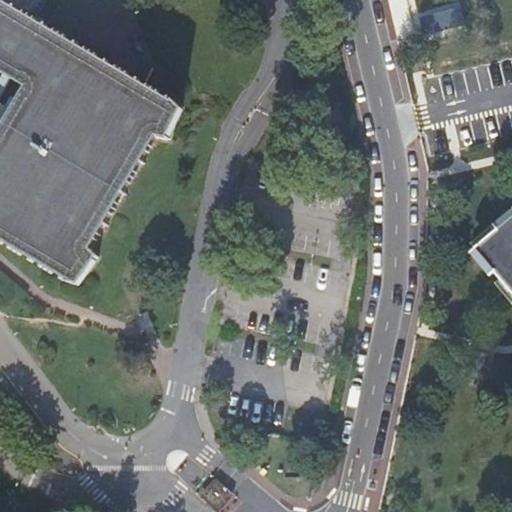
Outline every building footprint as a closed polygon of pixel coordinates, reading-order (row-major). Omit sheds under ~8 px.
[(0,0),(0,228),(67,268),(66,275),(82,284),(100,255),(90,243),(153,136),(168,137),(187,106),(170,96),(164,102),(52,35),(27,21),(39,0),(0,0)] [(481,220),(484,225),(505,209),(502,204),(481,220)] [(511,217),(505,209),(484,225),(482,227),(460,243),(479,268),(485,276),(501,297),(510,308),(511,310),(511,217)] [(456,239),(460,243),(482,227),(478,222),(456,239)] [(473,272),(479,268),(460,243),(455,247),(473,272)] [(496,301),(501,297),(485,276),(480,279),(496,301)] [(202,497),(218,511),(222,511),(238,496),(220,478),(202,497)]
